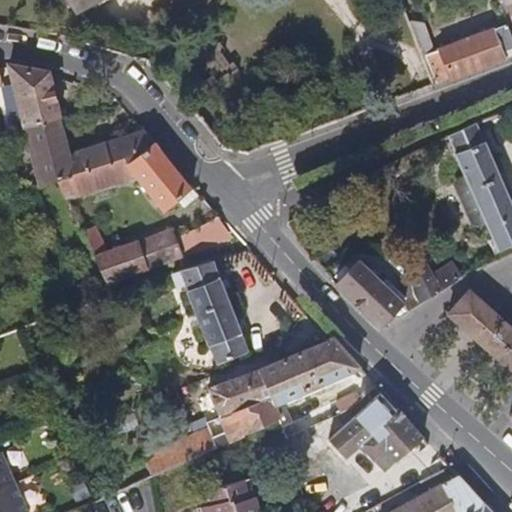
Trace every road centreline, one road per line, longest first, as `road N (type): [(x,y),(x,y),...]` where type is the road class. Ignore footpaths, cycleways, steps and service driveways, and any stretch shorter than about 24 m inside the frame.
road 1 (tertiary): [(219,195),(511,474)]
road 2 (tertiary): [(511,81),(219,195)]
road 3 (tertiary): [(0,49),(93,63),(219,195)]
